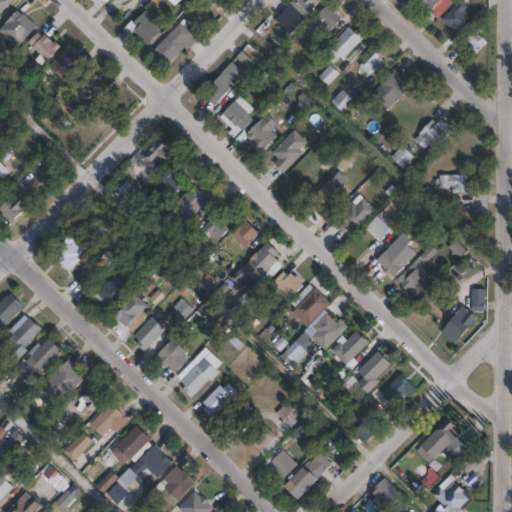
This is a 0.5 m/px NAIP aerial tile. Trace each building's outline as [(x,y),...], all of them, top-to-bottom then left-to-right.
[(0,0),(14,0),(0,14),(0,0)] [(321,0),(313,9),(314,11),(307,19),(290,3),(292,0),(321,0)] [(454,0),(451,3),(448,0),(442,0),(430,12),(417,0),(454,0)] [(441,19),(455,33),(470,18),(455,4),(441,19)] [(327,5),(332,9),(334,7),(338,12),(336,14),(342,19),(319,42),(304,28),(327,5)] [(0,27),(17,10),(21,15),(23,13),(36,26),(16,47),(0,31),(0,27)] [(150,21),(161,32),(147,45),(144,41),(141,44),(135,37),(137,35),(134,31),(130,36),(123,29),(132,20),(133,22),(146,10),(153,18),(150,21)] [(186,22),(193,29),(190,32),(198,39),(188,50),(185,47),(170,63),(168,61),(166,62),(154,50),(180,23),(182,26),(186,22)] [(349,27),(354,32),(357,30),(364,37),(343,59),(340,56),(333,63),(325,56),(333,48),(331,45),(349,27)] [(482,47),(475,54),(463,41),(474,30),(486,42),(481,47),(482,47)] [(37,32),(41,37),(44,34),(52,43),(54,41),(60,47),(40,66),(34,60),(39,55),(27,43),(37,32)] [(84,60),(67,77),(52,62),(70,43),(78,50),(76,53),(84,60)] [(373,50),(377,54),(378,52),(381,54),(379,56),(385,62),(372,74),(371,73),(369,76),(364,71),(359,76),(355,72),(360,67),(359,66),(362,64),(361,63),(373,50)] [(254,62),(242,51),(236,57),(248,68),(254,62)] [(339,74),(328,86),(319,76),(329,65),(339,74)] [(89,69),(95,75),(97,74),(105,82),(96,91),(104,99),(89,115),(78,104),(76,106),(66,96),(69,93),(68,92),(89,69)] [(394,72),(401,79),(403,77),(407,82),(405,83),(410,89),(388,109),(373,92),(394,72)] [(234,85),(213,106),(204,97),(206,94),(203,91),(221,73),(234,85)] [(355,103),(343,114),(331,101),(343,90),(355,103)] [(313,104),(303,115),(291,104),(302,93),(313,104)] [(253,120),(234,138),(229,133),(232,130),(220,117),(222,115),(221,113),(240,95),(254,109),(248,115),(253,120)] [(283,131),(261,153),(244,135),(267,114),(283,131)] [(432,120),(437,124),(441,120),(444,122),(444,121),(448,125),(448,126),(452,131),(435,150),(430,145),(424,150),(414,141),(419,135),(419,134),(432,120)] [(303,153),(282,173),(273,164),(278,159),(271,152),(294,130),(307,143),(299,150),(303,153)] [(172,153),(156,170),(143,157),(160,140),(167,147),(166,147),(172,153)] [(415,157),(403,168),(391,156),(403,145),(415,157)] [(356,161),(346,172),(332,160),(342,148),(356,161)] [(185,182),(180,186),(182,188),(174,196),(173,195),(161,206),(147,191),(157,182),(157,183),(174,167),(182,176),(180,177),(185,182)] [(467,175),(467,180),(469,180),(469,187),(467,187),(467,193),(455,193),(452,193),(452,187),(449,187),(449,190),(439,190),(439,176),(467,175)] [(332,179),(339,186),(340,184),(348,191),(325,216),(309,201),(328,181),(329,182),(332,179)] [(211,208),(203,215),(199,211),(184,225),(169,210),(193,185),(203,195),(201,197),(211,208)] [(30,203),(11,223),(0,212),(0,206),(7,199),(11,203),(20,193),(30,203)] [(364,198),(377,211),(355,233),(349,227),(344,233),(334,223),(353,203),(356,206),(364,198)] [(396,224),(380,241),(367,227),(391,202),(394,206),(393,207),(396,211),(389,218),(396,224)] [(220,214),(228,222),(225,225),(229,229),(216,242),(210,236),(204,242),(196,234),(215,215),(217,217),(220,214)] [(241,226),(244,229),(245,228),(250,233),(250,234),(254,238),(253,239),(260,244),(250,254),(232,236),(241,226)] [(66,233),(73,240),(74,238),(85,249),(77,257),(80,260),(68,272),(55,260),(54,261),(46,254),(54,246),(52,245),(60,237),(60,238),(66,233)] [(466,251),(459,259),(455,255),(453,257),(450,254),(451,252),(448,248),(455,240),(466,251)] [(282,257),(255,284),(240,269),(267,242),(282,257)] [(394,243),(401,250),(407,244),(417,254),(403,268),(404,270),(383,291),(376,285),(386,275),(383,271),(385,269),(377,261),(394,243)] [(438,252),(427,263),(425,262),(420,267),(424,270),(422,273),(433,284),(417,301),(408,292),(407,293),(400,286),(402,284),(397,280),(431,245),(438,252)] [(284,273),(287,276),(290,273),(294,277),(296,276),(300,281),(299,282),(303,285),(290,298),(274,282),(284,273)] [(123,296),(108,312),(92,297),(107,281),(123,296)] [(329,304),(306,328),(292,313),(293,312),(288,306),(310,284),(329,304)] [(485,311),(472,311),(472,289),(485,290),(485,311)] [(146,306),(126,328),(111,313),(131,292),(146,306)] [(10,294),(23,307),(20,309),(21,310),(3,327),(0,323),(0,301),(6,296),(7,297),(10,294)] [(194,311),(182,322),(172,313),(176,309),(174,306),(181,299),(194,311)] [(477,318),(456,344),(441,332),(462,306),(477,318)] [(327,314),(336,323),(340,320),(348,327),(325,351),(311,337),(316,332),(312,328),(327,314)] [(24,315),(28,319),(29,318),(34,324),(36,323),(42,330),(25,346),(21,343),(17,347),(9,339),(13,335),(9,330),(24,315)] [(151,317),(157,323),(160,320),(168,327),(144,353),(137,345),(140,342),(134,336),(151,317)] [(314,347),(295,366),(291,362),(292,361),(284,353),(305,332),(311,338),(308,341),(314,347)] [(355,332),(362,339),(364,337),(369,342),(345,366),(331,351),(340,342),(338,341),(343,336),(347,340),(355,332)] [(48,339),(56,347),(58,345),(63,350),(39,376),(25,362),(31,357),(27,354),(38,343),(41,346),(48,339)] [(187,361),(175,374),(168,367),(166,369),(157,360),(158,358),(156,356),(172,339),(187,353),(183,357),(187,361)] [(219,373),(211,382),(209,380),(191,398),(181,389),(186,385),(177,377),(205,348),(222,364),(216,370),(219,373)] [(380,382),(367,394),(357,384),(363,377),(357,372),(377,351),(391,365),(377,379),(380,382)] [(68,360),(74,365),(77,362),(83,368),(80,371),(86,377),(72,392),(60,380),(58,382),(52,376),(68,360)] [(39,383),(25,399),(16,390),(30,375),(39,383)] [(417,391),(409,399),(405,395),(389,411),(372,394),(377,389),(382,394),(400,375),(417,391)] [(104,391),(89,406),(80,397),(96,382),(104,391)] [(228,384),(238,394),(213,420),(203,410),(206,407),(203,403),(219,386),(223,389),(228,384)] [(127,423),(116,434),(111,429),(102,438),(89,425),(111,403),(123,416),(122,418),(127,423)] [(458,437),(451,444),(450,444),(434,460),(434,459),(428,464),(416,452),(421,447),(420,446),(447,420),(454,427),(453,428),(459,434),(457,437),(458,437)] [(375,434),(365,444),(353,433),(363,423),(375,434)] [(150,440),(128,462),(114,448),(136,426),(150,440)] [(276,437),(256,457),(242,444),(251,434),(254,437),(265,426),(276,437)] [(0,438),(0,443),(2,445),(16,430),(27,442),(4,467),(0,463),(0,428),(1,427),(6,432),(0,438)] [(84,448),(73,440),(63,452),(74,461),(84,448)] [(173,464),(158,480),(147,470),(139,478),(131,470),(155,445),(163,453),(162,454),(173,464)] [(298,465),(283,480),(268,465),(283,451),(298,465)] [(320,454),(331,464),(325,471),(319,466),(302,483),(309,490),(302,497),(294,490),(291,493),(284,487),(309,461),(311,463),(320,454)] [(51,467),(60,477),(61,476),(68,483),(67,484),(69,487),(63,492),(61,490),(58,493),(52,486),(54,484),(52,482),(49,485),(41,476),(51,467)] [(176,467),(182,473),(184,472),(193,481),(192,482),(195,485),(178,502),(164,488),(168,484),(163,480),(176,467)] [(138,477),(126,490),(119,484),(121,482),(119,479),(129,469),(138,477)] [(14,487),(0,502),(0,475),(3,472),(11,479),(8,482),(14,487)] [(118,478),(103,494),(97,487),(112,472),(118,478)] [(445,511),(442,509),(444,507),(432,496),(451,477),(474,500),(462,511),(445,511)] [(402,497),(388,511),(386,508),(383,511),(378,506),(373,501),(376,498),(371,493),(384,479),(402,497)] [(129,494),(117,506),(106,496),(118,484),(129,494)] [(194,492),(201,498),(203,496),(210,504),(208,506),(212,510),(210,511),(181,511),(178,509),(194,492)] [(39,505),(32,511),(7,511),(26,493),(39,505)] [(380,511),(365,511),(362,508),(370,500),(380,511)]
